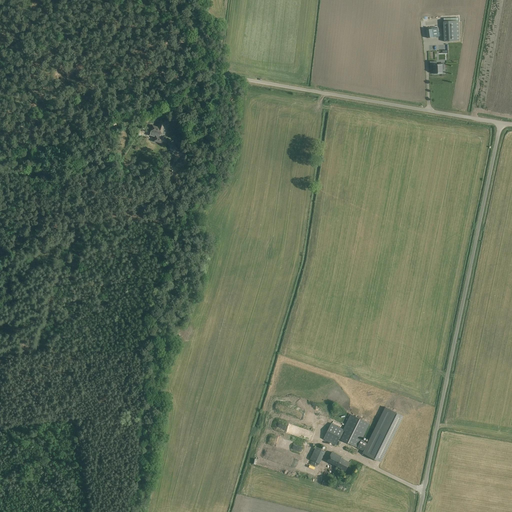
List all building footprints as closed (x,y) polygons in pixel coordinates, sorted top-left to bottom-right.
[(460,41),(459,18),(444,18),(444,42),(460,41)] [(435,28),(426,30),(428,38),(437,37),(439,37),(438,28),(435,28)] [(437,61),(430,62),(430,70),(434,70),(434,74),(435,74),(439,74),(443,73),(443,70),(445,70),(444,63),(437,64),(437,61)] [(168,122),(166,121),(161,119),(158,127),(152,126),(151,131),(149,136),(155,137),(153,141),(162,144),(168,122)] [(173,141),(168,143),(169,147),(172,152),(177,150),(173,141)] [(363,453),(381,462),(404,416),(386,407),(363,453)] [(324,439),(332,443),(336,445),(339,439),(363,451),(367,443),(361,440),(369,423),(365,421),(351,414),(344,429),(331,423),(324,439)] [(319,464),(325,451),(315,446),(309,459),(319,464)] [(332,452),(330,456),(327,461),(346,471),(350,463),(341,458),(342,457),(332,452)]
